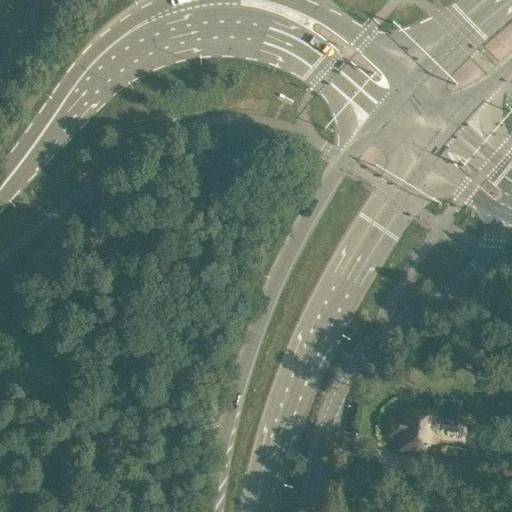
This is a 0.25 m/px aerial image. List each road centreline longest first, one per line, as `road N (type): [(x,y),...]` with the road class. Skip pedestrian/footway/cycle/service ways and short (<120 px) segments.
road 1 (secondary): [(6,179),(92,82),(132,52),(198,31),(235,30),(298,50),(377,113)]
road 2 (primary): [(377,113),(335,165),(272,287),(230,405),(210,511)]
road 3 (primary): [(258,511),(302,367),(372,223),(424,152)]
road 4 (residential): [(306,511),(325,426),(351,375),(511,235)]
road 5 (secondary): [(178,0),(119,27),(97,48),(6,179)]
road 6 (secondary): [(409,78),(362,37),(286,0)]
